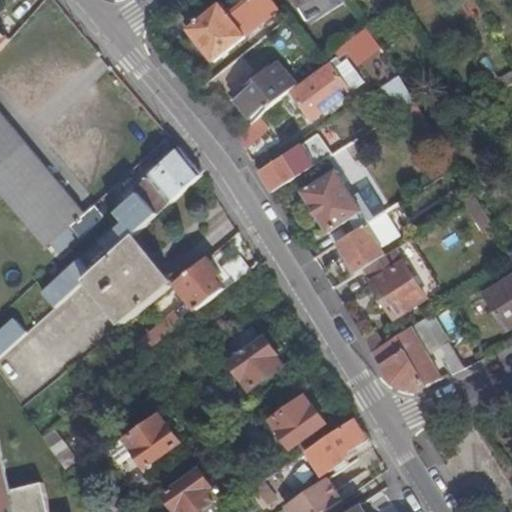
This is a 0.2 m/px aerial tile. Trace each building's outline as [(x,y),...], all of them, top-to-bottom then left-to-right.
[(281,9),(274,0),(246,0),(249,3),(232,16),(223,5),(191,29),(217,61),(281,9)] [(350,57),(375,35),(369,24),(342,47),(350,57)] [(0,50),(10,39),(0,30),(0,50)] [(344,64),(339,58),(294,91),(314,119),(353,90),(337,69),(344,64)] [(237,99),(256,122),(262,117),(298,85),(279,63),(237,99)] [(511,86),(511,73),(492,86),(498,95),(511,86)] [(401,75),(392,81),(408,107),(417,102),(401,75)] [(417,102),(408,107),(406,109),(424,138),(436,131),(428,120),(417,102)] [(98,226),(108,216),(97,204),(88,213),(31,146),(0,109),(0,190),(16,210),(47,246),(70,226),(82,239),(98,226)] [(256,122),(238,137),(248,148),(271,128),(262,117),(256,122)] [(305,144),(262,171),(275,192),(318,165),(314,159),(319,157),(317,153),(312,156),(305,144)] [(138,234),(204,175),(181,148),(138,188),(153,204),(113,241),(121,250),(134,238),(138,234)] [(466,196),(473,191),(459,168),(443,177),(446,181),(454,176),(466,196)] [(332,233),(339,244),(368,225),(364,219),(368,216),(339,171),(305,192),(331,233),(332,233)] [(108,216),(129,197),(118,184),(97,204),(108,216)] [(135,203),(129,197),(108,216),(114,222),(135,203)] [(476,211),(483,207),(477,197),(468,203),(474,213),(476,211)] [(476,211),(500,249),(507,245),(483,207),(476,211)] [(368,225),(339,244),(358,274),(388,255),(383,246),(391,241),(380,222),(387,218),(384,215),(368,225)] [(70,226),(47,246),(59,259),(82,239),(70,226)] [(98,226),(89,234),(93,239),(102,231),(98,226)] [(173,286),(177,283),(138,234),(134,238),(173,286)] [(125,325),(173,286),(134,238),(121,250),(89,279),(125,325)] [(504,260),(511,254),(511,253),(507,245),(500,249),(498,250),(504,260)] [(219,272),(208,258),(177,283),(199,311),(226,290),(252,270),(240,255),(219,272)] [(398,318),(429,298),(418,280),(422,277),(418,271),(413,274),(406,262),(375,282),(398,318)] [(511,278),(487,294),(507,328),(511,324),(511,278)] [(150,334),(157,343),(171,333),(164,323),(150,334)] [(264,341),(253,327),(224,347),(228,353),(234,361),(232,363),(252,391),(285,367),(277,356),(279,354),(267,338),(264,341)] [(387,344),(375,352),(395,383),(419,390),(444,378),(413,328),(387,344)] [(379,332),(367,340),(375,352),(387,344),(379,332)] [(438,349),(453,374),(467,368),(451,341),(438,349)] [(315,409),(307,398),(274,421),(293,449),(328,424),(317,408),(315,409)] [(169,427),(161,416),(128,439),(147,467),(182,442),(171,426),(169,427)] [(345,455),(370,439),(357,419),(313,448),(323,463),(329,472),(348,460),(345,455)] [(58,434),(47,442),(53,450),(64,442),(58,434)] [(53,450),(66,468),(77,460),(64,442),(53,450)] [(315,469),(323,463),(313,448),(304,454),(315,469)] [(0,511),(51,511),(44,483),(11,491),(0,449),(0,511)] [(202,470),(167,495),(179,511),(200,511),(220,499),(212,488),(213,486),(202,470)] [(329,478),(287,506),(290,511),(324,511),(341,501),(334,492),(337,490),(329,478)] [(334,492),(341,501),(343,499),(337,490),(334,492)]
